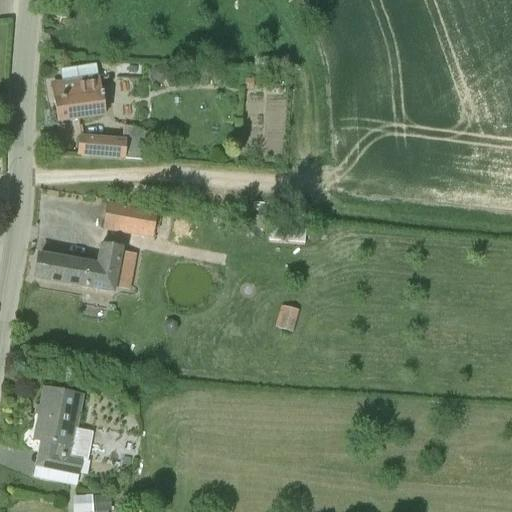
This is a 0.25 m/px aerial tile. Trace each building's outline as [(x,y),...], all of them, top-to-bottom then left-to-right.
[(153,71),(153,79),(160,83),(167,79),(167,71),(160,67),(153,71)] [(57,122),(58,122),(104,115),(98,78),(58,85),(60,100),(54,101),(57,122)] [(245,82),(245,90),(253,90),(253,83),(245,82)] [(150,148),(150,137),(134,129),(123,127),(122,140),(121,159),(139,160),(156,162),(150,148)] [(78,155),(121,159),(122,140),(105,139),(79,138),(78,155)] [(152,237),(155,212),(107,204),(104,230),(152,237)] [(256,238),(264,231),(254,220),(246,227),(256,238)] [(305,242),(306,230),(268,227),(268,240),(305,242)] [(114,291),(115,288),(122,253),(123,248),(101,244),(97,265),(38,256),(34,279),(114,291)] [(292,332),(295,321),(280,318),(277,328),(292,332)] [(170,334),(175,333),(177,328),(176,324),(172,321),(167,323),(164,327),(166,332),(170,334)] [(86,462),(92,433),(77,429),(83,398),(43,390),(34,439),(41,441),(40,449),(39,453),(53,456),(50,469),(79,476),(81,461),(86,462)] [(130,466),(131,458),(123,457),(122,465),(130,466)] [(86,511),(92,511),(91,497),(75,498),(75,511),(86,511)] [(92,511),(108,511),(107,497),(91,497),(92,511)]
